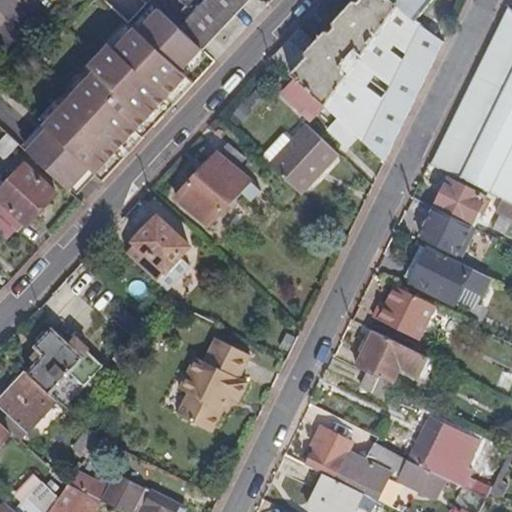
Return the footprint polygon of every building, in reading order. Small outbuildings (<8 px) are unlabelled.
[(202,48),(246,0),(187,0),(201,13),(184,31),(202,48)] [(327,108),(399,10),(388,0),(356,0),(360,3),(320,46),(302,29),(288,45),(305,62),(293,76),(298,81),(327,108)] [(440,37),(447,28),(436,19),(427,30),(417,21),(433,0),(388,0),(399,10),(415,23),(423,30),(426,32),(438,39),(445,44),(446,42),(440,37)] [(137,34),(160,9),(155,4),(132,29),(134,31),(137,34)] [(434,163),(511,201),(511,8),(510,7),(434,163)] [(144,140),(175,106),(169,101),(189,79),(183,74),(202,53),(205,50),(202,48),(184,31),(160,9),(137,34),(134,31),(132,33),(122,43),(113,53),(107,59),(100,66),(94,73),(85,83),(76,93),(62,107),(44,126),(43,127),(47,131),(27,152),(73,194),(93,173),(97,178),(138,134),(144,140)] [(384,160),(387,162),(445,44),(438,39),(426,32),(423,30),(415,23),(399,10),(327,108),(331,111),(340,119),(330,130),(351,149),(361,138),(384,160)] [(122,43),(132,33),(127,28),(117,38),(122,43)] [(305,62),(288,45),(275,59),(293,76),(305,62)] [(107,59),(113,53),(108,48),(102,54),(107,59)] [(189,79),(208,59),(202,53),(183,74),(189,79)] [(100,66),(95,62),(89,68),(94,73),(100,66)] [(76,93),(85,83),(80,78),(70,88),(76,93)] [(175,106),(195,85),(189,79),(169,101),(175,106)] [(327,108),(298,81),(285,95),(315,121),(327,108)] [(248,111),(263,94),(257,90),(243,105),(248,111)] [(44,126),(62,107),(57,102),(40,121),(44,126)] [(236,128),(250,112),(248,111),(243,105),(228,120),(236,128)] [(27,152),(47,131),(43,127),(41,126),(21,147),(27,152)] [(303,195),(341,154),(314,130),(311,126),(296,142),(273,168),(303,195)] [(0,155),(7,162),(21,146),(8,134),(0,143),(0,155)] [(103,183),(144,140),(138,134),(97,178),(103,183)] [(273,168),(296,142),(289,135),(265,161),(273,168)] [(367,178),(384,160),(361,138),(351,149),(344,156),(367,178)] [(247,162),(232,147),(224,155),(240,170),(247,162)] [(250,207),(264,194),(240,170),(224,155),(223,154),(178,200),(208,230),(240,197),(250,207)] [(28,227),(57,195),(26,165),(8,185),(0,177),(0,216),(18,233),(25,224),(28,227)] [(78,199),(97,178),(93,173),(73,194),(78,199)] [(481,209),(487,196),(451,179),(436,208),(472,225),(477,228),(483,215),(481,209)] [(511,203),(503,199),(497,211),(511,218),(511,203)] [(466,237),(472,225),(436,208),(422,237),(457,254),(462,245),(467,247),(471,239),(466,237)] [(152,227),(127,253),(168,291),(191,267),(182,258),(191,248),(161,220),(153,228),(152,227)] [(483,293),(491,276),(429,246),(411,282),(455,304),(457,301),(465,284),(483,293)] [(80,337),(95,324),(119,352),(142,332),(96,278),(77,294),(68,283),(48,300),(80,337)] [(474,309),(483,293),(465,284),(457,301),(474,309)] [(414,343),(433,304),(399,286),(386,312),(380,309),(374,323),(414,343)] [(50,392),(90,349),(77,338),(70,345),(55,330),(52,333),(50,331),(45,332),(40,337),(39,342),(41,344),(30,357),(39,365),(31,374),(50,392)] [(395,385),(412,349),(377,331),(359,368),(370,373),(395,385)] [(287,353),(294,339),(286,336),(280,349),(287,353)] [(240,378),(251,355),(216,339),(206,361),(197,357),(189,373),(198,377),(191,391),(180,415),(214,432),(225,408),(231,396),(235,398),(240,400),(249,382),(240,378)] [(191,391),(198,377),(189,373),(183,387),(191,391)] [(387,401),(395,385),(370,373),(362,388),(387,401)] [(0,420),(22,441),(60,401),(50,392),(31,374),(0,406),(0,420)] [(229,410),(235,398),(231,396),(225,408),(229,410)] [(85,413),(71,400),(65,406),(80,419),(85,413)] [(467,467),(480,441),(432,417),(410,459),(433,471),(489,498),(491,494),(493,490),(471,479),(475,471),(467,467)] [(0,444),(10,434),(0,424),(0,444)] [(377,499),(390,473),(349,452),(353,443),(327,429),(309,465),(327,474),(364,492),(377,499)] [(422,491),(433,471),(410,459),(378,443),(377,443),(369,458),(403,476),(401,480),(422,491)] [(176,511),(181,505),(102,466),(88,494),(123,511),(176,511)] [(510,488),(511,481),(511,468),(505,467),(500,486),(510,488)] [(67,484),(55,472),(47,481),(59,493),(67,484)] [(319,511),(354,511),(364,492),(327,474),(310,508),(319,511)] [(41,511),(59,493),(47,481),(18,511),(41,511)] [(78,511),(82,507),(79,502),(84,495),(82,494),(69,485),(50,511),(78,511)] [(0,511),(15,511),(2,499),(0,501),(0,511)]
